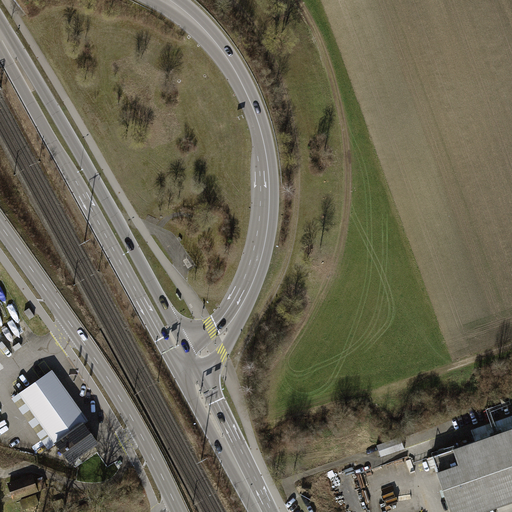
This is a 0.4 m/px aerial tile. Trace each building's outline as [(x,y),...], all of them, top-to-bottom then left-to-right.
[(35,316),(29,308),(25,312),(30,319),(35,316)] [(43,377),(19,394),(55,445),(69,465),(99,444),(91,433),(85,425),(90,422),(53,370),(43,377)] [(55,445),(19,394),(12,399),(47,451),(55,445)] [(511,511),(511,424),(429,453),(449,511),(470,511),(493,504),(495,511),(511,511)] [(13,498),(45,487),(42,477),(34,480),(32,476),(8,484),(13,498)] [(35,495),(21,501),(24,508),(38,503),(35,495)] [(10,511),(18,511),(15,503),(8,506),(10,511)]
